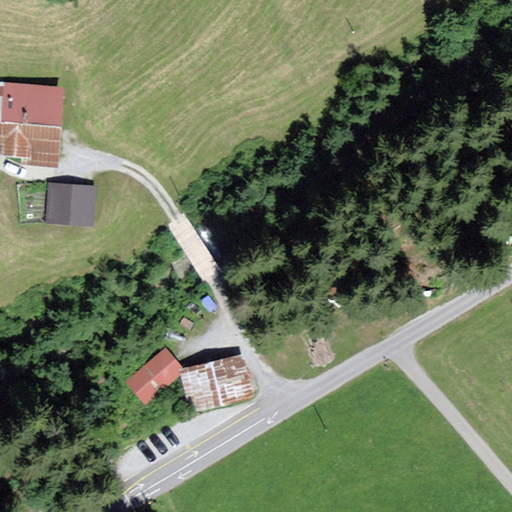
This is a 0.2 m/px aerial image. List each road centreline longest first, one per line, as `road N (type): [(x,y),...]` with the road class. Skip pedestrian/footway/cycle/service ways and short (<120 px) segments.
road 1 (track): [(286,407),(177,219),(136,170),(81,167)]
road 2 (unclassified): [(392,346),(114,511)]
road 3 (residential): [(392,346),(511,489)]
road 4 (unclassified): [(511,269),(392,346)]
